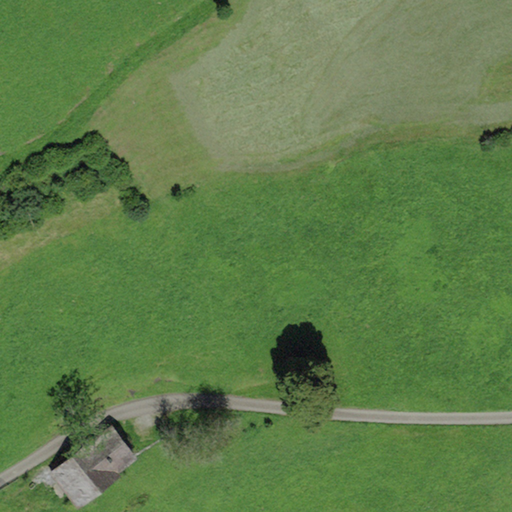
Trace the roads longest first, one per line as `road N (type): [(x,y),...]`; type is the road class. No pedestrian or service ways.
road 1 (track): [(0,488),(106,419),(141,406),(198,402),(404,422),(511,419)]
road 2 (track): [(247,511),(301,473),(404,422)]
